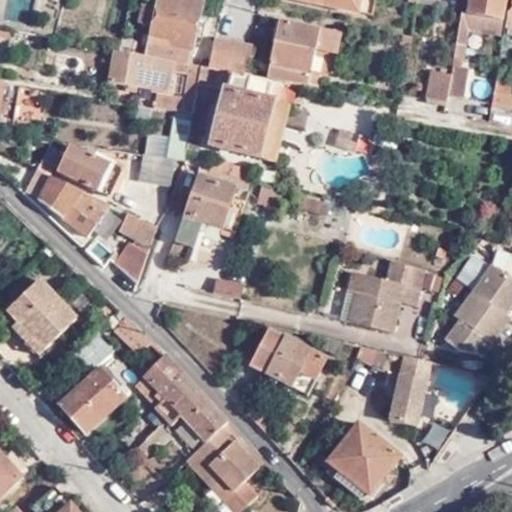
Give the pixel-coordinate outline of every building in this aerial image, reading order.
[(148,45),(191,54),(201,3),(188,0),(157,0),(155,10),(147,9),(144,23),(152,25),(148,45)] [(300,0),(354,12),(357,0),(300,0)] [(357,0),(354,12),(365,14),(368,0),(357,0)] [(463,8),(453,55),(464,57),(474,10),(478,11),(501,15),(503,0),(470,0),(468,10),(463,8)] [(275,14),(277,6),(261,2),(260,10),(275,14)] [(501,15),(478,11),(474,30),(498,34),(501,15)] [(311,69),(319,30),(278,21),(267,77),(307,85),(309,74),(311,69)] [(339,34),(319,30),(311,69),(331,73),(339,34)] [(399,42),(409,45),(411,38),(400,35),(399,42)] [(148,45),(119,39),(117,53),(145,58),(148,45)] [(229,43),(212,40),(206,70),(224,73),(229,43)] [(224,73),(244,76),(251,47),(229,43),(224,73)] [(188,66),(191,54),(148,45),(145,58),(172,62),(188,66)] [(145,58),(117,53),(114,52),(108,84),(138,90),(140,85),(147,86),(148,84),(167,87),(172,62),(145,58)] [(468,67),(452,64),(449,76),(445,95),(461,99),(468,67)] [(496,74),(505,76),(507,67),(497,65),(496,74)] [(182,96),(194,98),(198,68),(188,66),(182,96)] [(224,73),(206,70),(198,68),(194,98),(194,103),(191,118),(186,148),(193,149),(206,86),(225,89),(212,147),(256,157),(270,99),(274,81),(244,76),(224,73)] [(444,102),(445,95),(449,76),(429,72),(423,99),(444,102)] [(320,76),(309,74),(307,85),(317,87),(320,76)] [(505,76),(496,74),(490,103),(510,107),(511,97),(511,90),(507,90),(510,78),(505,76)] [(0,85),(0,123),(16,126),(22,89),(0,85)] [(172,115),(191,118),(194,103),(152,98),(150,111),(172,115)] [(290,104),(270,99),(256,157),(276,160),(290,104)] [(461,99),(459,115),(487,120),(490,103),(461,99)] [(146,114),(134,112),(132,122),(145,124),(146,114)] [(182,166),(185,149),(186,148),(191,118),(172,115),(168,143),(145,139),(142,159),(172,165),(182,166)] [(42,145),(36,162),(56,168),(62,151),(42,145)] [(69,148),(53,178),(107,203),(119,173),(69,148)] [(167,191),(172,165),(142,159),(139,159),(135,185),(167,191)] [(235,232),(253,183),(197,170),(199,179),(170,253),(186,259),(202,223),(235,232)] [(38,201),(88,236),(109,209),(111,206),(107,203),(53,178),(39,172),(26,189),(40,198),(38,201)] [(109,209),(88,236),(101,244),(115,225),(121,217),(109,209)] [(157,226),(125,211),(121,217),(115,225),(134,238),(116,263),(138,282),(157,226)] [(432,256),(440,258),(442,258),(443,250),(434,248),(432,256)] [(453,281),(471,293),(490,267),(472,254),(453,281)] [(437,267),(440,258),(432,256),(430,265),(437,267)] [(415,300),(422,268),(389,261),(384,282),(350,274),(346,290),(354,293),(347,322),(383,332),(385,320),(393,322),(398,303),(399,297),(415,300)] [(511,303),(511,283),(490,267),(453,317),(458,322),(443,342),(455,351),(480,357),(507,319),(504,316),(511,303)] [(240,299),(240,297),(243,285),(216,278),(213,292),(240,299)] [(20,321),(46,350),(79,320),(42,280),(10,311),(20,321)] [(413,307),(415,300),(399,297),(398,303),(413,307)] [(144,337),(125,319),(114,329),(138,355),(150,343),(144,337)] [(390,334),(393,322),(385,320),(383,332),(390,334)] [(41,355),(46,350),(20,321),(15,327),(41,355)] [(301,379),(314,386),(315,387),(330,364),(311,353),(314,349),(291,337),(287,343),(273,335),(253,369),(293,391),(301,379)] [(184,423),(204,443),(220,428),(227,422),(191,383),(164,356),(142,377),(162,399),(154,406),(171,424),(179,418),(184,423)] [(414,428),(429,362),(421,360),(402,356),(388,422),(414,428)] [(99,368),(62,403),(86,430),(124,395),(99,368)] [(134,385),(154,406),(162,399),(142,377),(134,385)] [(306,398),(314,386),(301,379),(293,391),(306,398)] [(244,393),(238,404),(268,435),(276,428),(244,393)] [(227,422),(220,428),(258,468),(265,462),(227,422)] [(357,422),(326,462),(369,496),(371,494),(376,498),(392,477),(387,472),(400,456),(373,435),(357,422)] [(155,450),(170,435),(158,423),(144,438),(155,450)] [(197,450),(204,443),(184,423),(177,430),(197,450)] [(220,428),(204,443),(197,450),(217,472),(213,476),(230,494),(244,508),(258,494),(246,480),(258,468),(220,428)] [(152,447),(144,438),(133,449),(141,457),(152,447)] [(224,500),(230,494),(213,476),(217,472),(197,450),(187,460),(224,500)] [(26,470),(10,453),(3,458),(20,476),(26,470)] [(0,454),(0,493),(20,476),(3,458),(0,454)] [(369,496),(326,462),(325,473),(359,499),(369,496)] [(38,511),(76,511),(53,486),(32,504),(38,511)] [(230,494),(224,500),(235,511),(240,511),(244,508),(230,494)] [(6,511),(24,511),(16,503),(6,511)]
